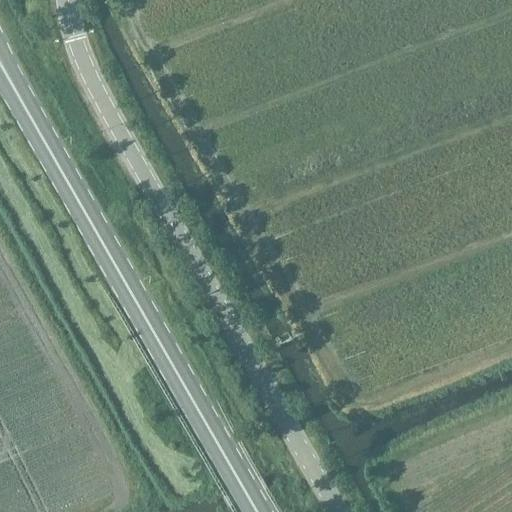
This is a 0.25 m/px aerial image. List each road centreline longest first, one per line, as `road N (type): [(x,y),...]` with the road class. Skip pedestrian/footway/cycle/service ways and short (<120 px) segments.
road 1 (unclassified): [(339,511),(90,82),(69,0)]
road 2 (primary): [(261,511),(0,59)]
